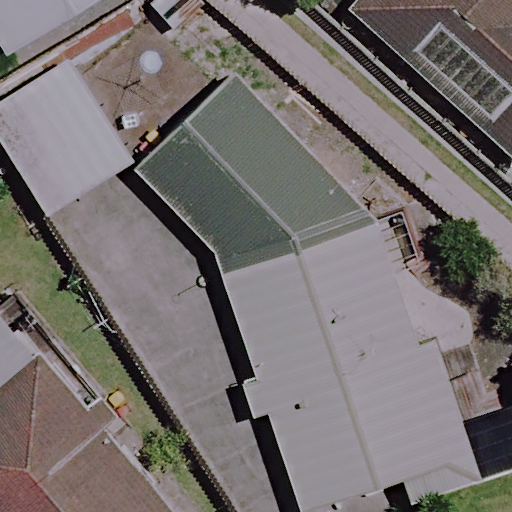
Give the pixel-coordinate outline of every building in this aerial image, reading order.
[(99,0),(0,0),(0,34),(12,54),(99,0)] [(511,0),(366,0),(355,13),(511,155),(511,0)] [(138,162),(72,56),(0,100),(0,138),(49,218),(138,162)] [(257,80),(139,170),(226,283),(316,511),(329,511),(415,478),(423,498),(511,462),(511,413),(454,436),(371,228),(257,80)] [(168,511),(0,318),(0,511),(168,511)]
